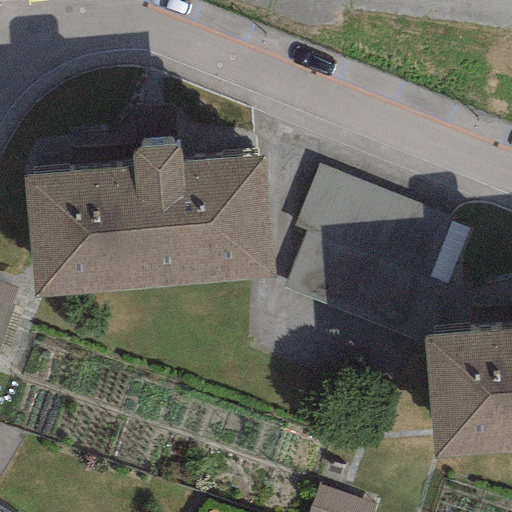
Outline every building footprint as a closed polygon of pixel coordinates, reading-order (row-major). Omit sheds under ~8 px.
[(170,145),(140,147),(136,149),(133,150),(130,153),(131,167),(22,176),(33,297),(273,277),(262,155),(181,162),(180,151),(177,147),(170,145)] [(467,228),(317,163),(290,226),(306,233),(283,287),(416,344),(467,228)] [(0,334),(21,275),(0,268),(0,334)] [(511,329),(425,337),(436,458),(511,451),(511,329)] [(369,511),(373,505),(318,485),(307,511),(369,511)]
